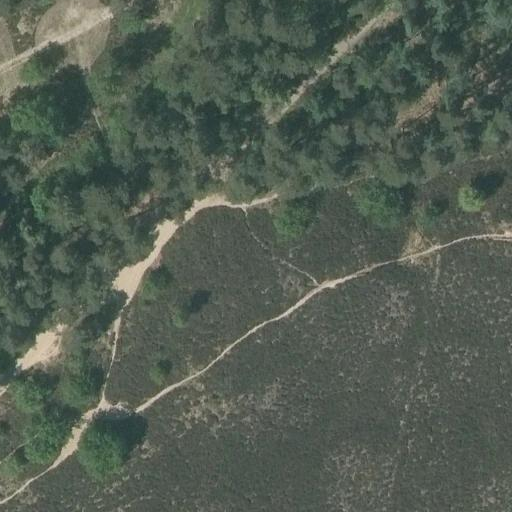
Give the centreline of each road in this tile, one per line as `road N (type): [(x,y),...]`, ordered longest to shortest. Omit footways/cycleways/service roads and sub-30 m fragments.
road 1 (track): [(0,382),(137,246),(140,229),(183,200),(385,0)]
road 2 (track): [(140,229),(82,103),(77,22),(65,0)]
road 3 (track): [(0,66),(115,0)]
